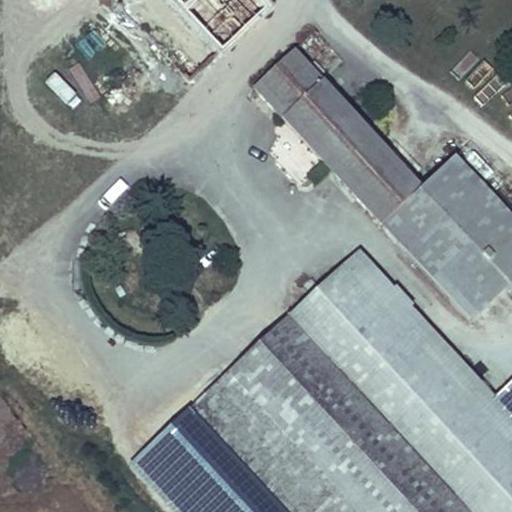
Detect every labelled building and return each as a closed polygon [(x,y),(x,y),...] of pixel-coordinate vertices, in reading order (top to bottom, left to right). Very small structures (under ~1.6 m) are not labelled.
[(172,0),(218,52),(266,9),(257,0),(172,0)] [(88,60),(106,45),(93,30),(76,46),(88,60)] [(381,226),(420,190),(293,52),(253,88),(381,226)] [(487,56),(466,75),(476,86),(497,67),(487,56)] [(105,131),(106,121),(77,118),(77,129),(105,131)] [(511,216),(456,157),(420,190),(381,226),(470,322),(511,283),(511,216)] [(511,511),(511,415),(360,252),(289,317),(470,511),(511,511)] [(284,511),(470,511),(289,317),(189,409),(284,511)] [(175,511),(284,511),(189,409),(130,464),(175,511)]
